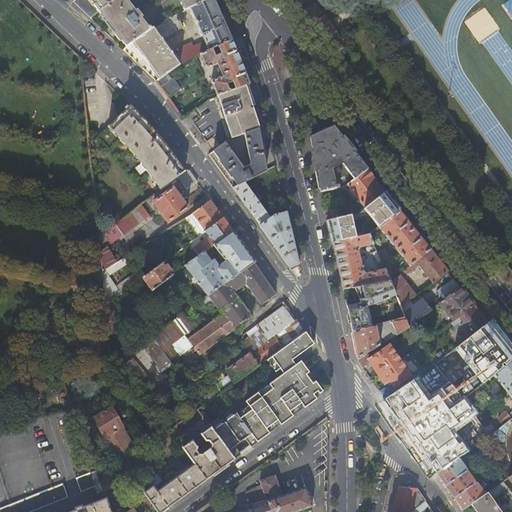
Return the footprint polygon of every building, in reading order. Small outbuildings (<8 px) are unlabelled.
[(75,0),(73,2),(91,19),(100,12),(114,0),(75,0)] [(136,11),(127,0),(114,0),(100,12),(105,18),(123,41),(128,47),(131,45),(133,43),(151,30),(151,29),(152,28),(150,26),(149,27),(142,19),(144,18),(138,10),(136,11)] [(232,42),(213,0),(210,0),(190,10),(204,42),(193,47),(192,44),(190,43),(178,48),(180,53),(177,54),(182,63),(186,60),(200,55),(232,42)] [(178,0),(185,12),(190,10),(210,0),(178,0)] [(511,0),(507,0),(501,4),(510,19),(511,17),(511,0)] [(313,5),(303,11),(311,21),(326,40),(335,33),(313,5)] [(484,7),(463,22),(478,42),(498,28),(484,7)] [(160,24),(151,30),(133,43),(138,50),(136,51),(141,57),(142,56),(150,65),(148,67),(153,74),(155,73),(160,79),(167,74),(179,65),(162,40),(169,36),(184,30),(178,15),(162,22),(160,24)] [(123,41),(105,18),(103,20),(121,43),(123,41)] [(249,84),(232,42),(200,55),(206,70),(217,65),(222,77),(211,82),(216,93),(207,96),(208,100),(217,96),(244,86),(249,84)] [(158,80),(156,82),(168,99),(181,90),(173,79),(171,80),(167,74),(160,79),(158,80)] [(253,112),(244,86),(217,96),(222,109),(220,110),(223,118),(225,117),(232,138),(256,131),(250,113),(253,112)] [(146,171),(161,190),(178,178),(185,173),(159,135),(131,106),(128,108),(127,106),(123,109),(125,111),(108,127),(140,163),(135,168),(140,175),(146,171)] [(342,139),(333,128),(310,139),(313,155),(317,172),(320,190),(321,192),(321,193),(344,187),(347,185),(366,170),(364,167),(353,153),(342,139)] [(266,171),(258,130),(256,131),(232,138),(230,139),(229,140),(214,152),(220,161),(233,179),(238,186),(244,183),(266,171)] [(511,144),(503,131),(488,141),(511,177),(511,144)] [(344,138),(342,139),(353,153),(355,152),(344,138)] [(355,152),(353,153),(364,167),(366,166),(355,152)] [(233,179),(220,161),(219,162),(231,180),(233,179)] [(456,162),(443,169),(461,207),(475,200),(456,162)] [(385,193),(366,170),(347,185),(365,208),(385,193)] [(197,183),(188,171),(185,173),(178,178),(187,190),(197,183)] [(238,186),(233,189),(259,226),(290,269),(299,265),(293,240),(286,213),(274,216),(270,219),(244,183),(238,186)] [(187,209),(172,189),(153,203),(168,223),(187,209)] [(385,193),(365,208),(364,210),(378,228),(399,212),(385,193)] [(223,219),(211,202),(192,215),(205,232),(223,219)] [(98,237),(102,273),(121,261),(117,255),(113,258),(107,248),(149,217),(141,206),(98,237)] [(97,226),(95,211),(88,210),(88,209),(87,208),(84,226),(86,227),(86,224),(97,226)] [(338,210),(325,213),(327,221),(340,218),(338,210)] [(430,251),(399,212),(378,228),(410,267),(430,251)] [(205,232),(192,215),(185,219),(198,237),(205,232)] [(356,239),(351,216),(340,218),(327,221),(332,244),(356,239)] [(228,226),(223,219),(205,232),(209,237),(193,249),(198,257),(204,253),(213,246),(232,232),(228,226)] [(245,249),(232,232),(213,246),(225,262),(218,268),(213,262),(211,263),(204,253),(198,257),(185,267),(207,297),(208,297),(253,264),(255,263),(245,249)] [(356,239),(332,244),(338,270),(343,290),(359,287),(364,286),(365,286),(390,281),(385,270),(366,274),(363,272),(360,262),(364,261),(364,258),(359,258),(358,252),(359,249),(373,246),(368,236),(356,239)] [(98,241),(88,242),(89,254),(99,253),(98,241)] [(379,245),(374,247),(376,252),(381,263),(386,261),(389,259),(385,250),(383,251),(379,245)] [(447,272),(430,251),(410,267),(390,282),(396,296),(397,298),(400,307),(415,297),(402,279),(418,266),(432,284),(447,272)] [(381,263),(376,252),(372,254),(377,265),(381,264),(381,263)] [(102,273),(105,305),(108,303),(120,294),(108,276),(133,260),(130,255),(121,261),(102,273)] [(276,296),(253,264),(208,297),(219,312),(220,311),(224,315),(198,334),(189,341),(192,346),(199,355),(251,317),(234,294),(246,285),(261,306),(276,296)] [(163,268),(160,265),(145,276),(142,278),(152,291),(170,278),(167,274),(170,272),(165,267),(163,268)] [(142,278),(145,276),(140,270),(124,282),(128,288),(142,278)] [(446,299),(459,288),(453,279),(439,290),(446,299)] [(390,281),(365,286),(367,290),(363,291),(365,299),(360,300),(361,304),(346,306),(348,313),(348,315),(349,321),(352,334),(371,328),(368,316),(366,308),(396,296),(390,282),(390,281)] [(446,299),(435,307),(440,312),(444,309),(454,321),(458,318),(473,306),(459,288),(446,299)] [(414,325),(431,310),(423,299),(403,314),(404,318),(409,328),(414,325)] [(211,311),(203,300),(182,315),(194,331),(197,332),(217,317),(212,310),(211,311)] [(105,305),(107,324),(117,316),(108,303),(105,305)] [(305,333),(286,306),(257,327),(268,341),(226,372),(234,384),(265,362),(305,333)] [(487,324),(473,306),(458,318),(463,324),(460,325),(470,338),(487,324)] [(182,315),(160,331),(178,356),(192,346),(189,341),(198,334),(197,332),(194,331),(182,315)] [(389,340),(409,328),(404,318),(391,322),(396,332),(394,332),(387,335),(389,340)] [(365,355),(379,346),(378,342),(381,341),(380,338),(384,337),(382,324),(371,328),(352,334),(354,346),(357,360),(365,355)] [(414,325),(409,328),(423,346),(427,342),(414,325)] [(178,356),(160,331),(152,338),(153,339),(143,347),(163,373),(180,360),(178,356)] [(286,373),(297,365),(293,360),(313,345),(305,333),(265,362),(274,374),(278,370),(282,368),(286,373)] [(374,358),(369,361),(374,368),(379,376),(400,361),(389,346),(374,358)] [(365,355),(357,360),(358,362),(363,369),(369,365),(369,361),(369,360),(365,355)] [(121,365),(122,367),(142,390),(151,382),(130,357),(121,365)] [(511,360),(494,375),(511,398),(511,412),(508,416),(510,418),(511,419),(511,418),(511,360)] [(411,376),(400,361),(379,376),(385,384),(390,381),(395,388),(411,376)] [(297,365),(286,373),(282,376),(270,385),(273,390),(262,398),(258,393),(246,402),(252,411),(240,419),(248,430),(257,443),(269,434),(266,429),(277,421),(281,426),(293,417),(289,412),(301,404),(304,409),(324,394),(301,362),(297,365)] [(79,380),(78,374),(62,378),(64,383),(79,380)] [(270,385),(258,393),(262,398),(273,390),(270,385)] [(451,392),(441,399),(458,426),(469,419),(451,392)] [(246,402),(234,411),(237,414),(240,419),(252,411),(246,402)] [(301,404),(289,412),(293,417),(304,409),(301,404)] [(120,429),(122,428),(111,408),(93,418),(104,438),(103,439),(113,458),(133,447),(127,436),(125,437),(120,429)] [(510,418),(508,416),(506,412),(498,419),(502,425),(510,418)] [(212,431),(234,460),(240,455),(234,447),(245,439),(251,448),(257,443),(248,430),(240,419),(237,414),(234,416),(227,421),(222,424),(215,429),(212,431)] [(277,421),(266,429),(269,434),(281,426),(277,421)] [(483,427),(490,436),(496,431),(490,423),(483,427)] [(206,480),(207,480),(234,460),(212,431),(210,428),(202,435),(206,442),(209,442),(212,446),(211,448),(202,455),(199,455),(196,451),(196,448),(192,442),(189,444),(176,426),(170,431),(192,460),(206,480)] [(145,453),(143,450),(131,458),(143,474),(155,466),(153,464),(145,453)] [(150,450),(145,453),(153,464),(158,460),(150,450)] [(467,471),(458,459),(437,474),(445,486),(467,471)] [(206,480),(192,460),(189,463),(192,467),(184,472),(183,470),(180,472),(182,474),(175,478),(170,482),(168,480),(166,482),(168,484),(159,490),(157,492),(156,490),(153,487),(152,487),(143,494),(156,511),(162,511),(167,509),(183,497),(206,480)] [(476,483),(467,471),(445,486),(454,498),(476,483)] [(75,480),(80,493),(94,488),(96,495),(102,492),(98,481),(95,472),(75,480)] [(105,476),(98,481),(102,492),(103,493),(111,489),(105,476)] [(299,511),(313,507),(306,488),(283,497),(275,477),(261,482),(265,495),(262,496),(264,502),(252,506),(252,505),(246,507),(247,511),(244,511),(299,511)] [(511,511),(511,494),(503,482),(484,495),(471,505),(475,511),(511,511)] [(484,495),(476,483),(454,498),(463,511),(471,505),(484,495)] [(0,511),(31,511),(68,498),(64,485),(0,510),(0,511)] [(399,488),(392,511),(413,511),(426,502),(416,489),(399,488)] [(113,511),(106,499),(82,509),(81,509),(80,508),(74,510),(75,511),(74,511),(113,511)] [(433,511),(427,503),(413,511),(433,511)]
